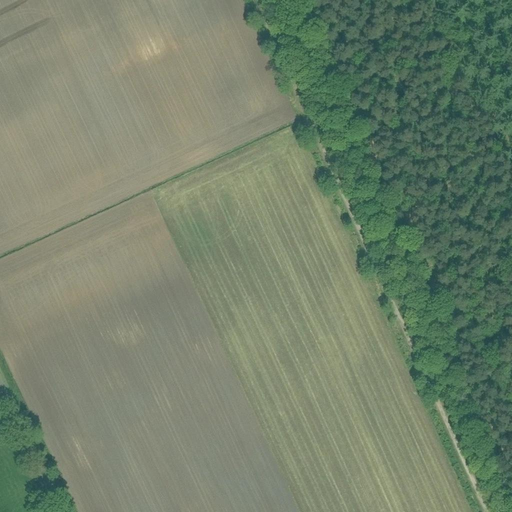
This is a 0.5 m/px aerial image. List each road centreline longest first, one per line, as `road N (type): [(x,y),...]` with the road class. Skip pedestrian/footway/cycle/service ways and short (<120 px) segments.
road 1 (track): [(483,511),(256,0)]
road 2 (unclassified): [(61,511),(0,384)]
